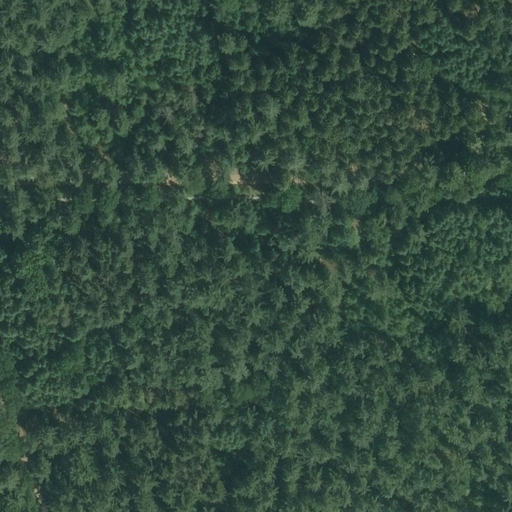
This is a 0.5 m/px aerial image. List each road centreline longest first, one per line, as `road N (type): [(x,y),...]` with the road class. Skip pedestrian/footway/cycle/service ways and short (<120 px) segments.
road 1 (track): [(0,178),(511,173)]
road 2 (track): [(47,511),(0,380)]
